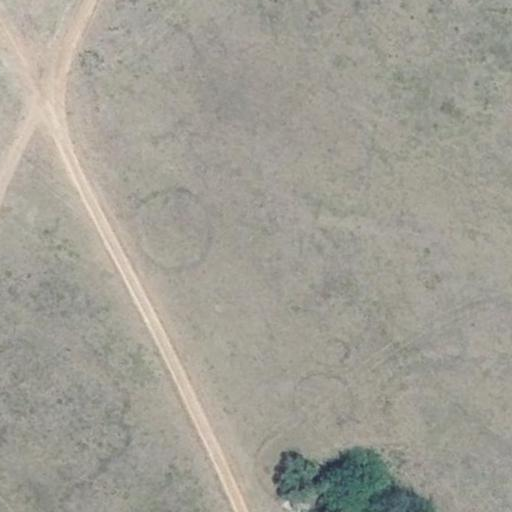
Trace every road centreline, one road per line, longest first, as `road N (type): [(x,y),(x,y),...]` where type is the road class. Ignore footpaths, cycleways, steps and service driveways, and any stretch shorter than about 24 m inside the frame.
road 1 (track): [(0,25),(247,511)]
road 2 (track): [(0,191),(90,0)]
